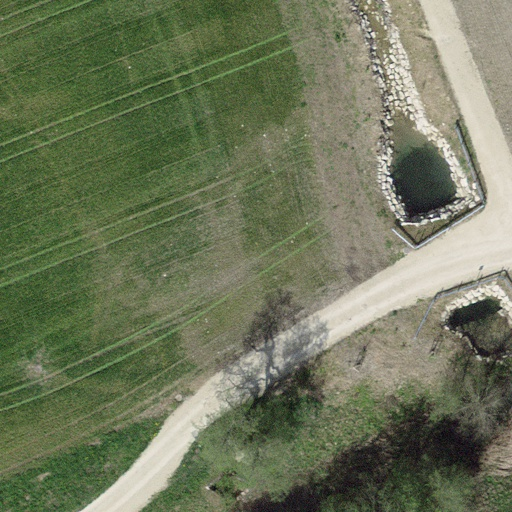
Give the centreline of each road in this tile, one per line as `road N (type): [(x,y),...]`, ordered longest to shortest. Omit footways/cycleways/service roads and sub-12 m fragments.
road 1 (track): [(511,249),(419,275),(200,404),(110,511)]
road 2 (track): [(511,199),(449,0)]
